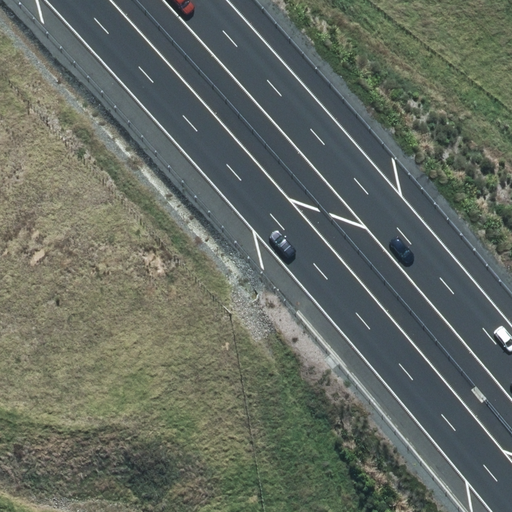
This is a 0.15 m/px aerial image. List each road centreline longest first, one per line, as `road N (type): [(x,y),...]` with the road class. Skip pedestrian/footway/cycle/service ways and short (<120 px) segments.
road 1 (motorway): [(511,509),(322,273),(71,0)]
road 2 (motorway): [(203,0),(297,97),(511,367)]
